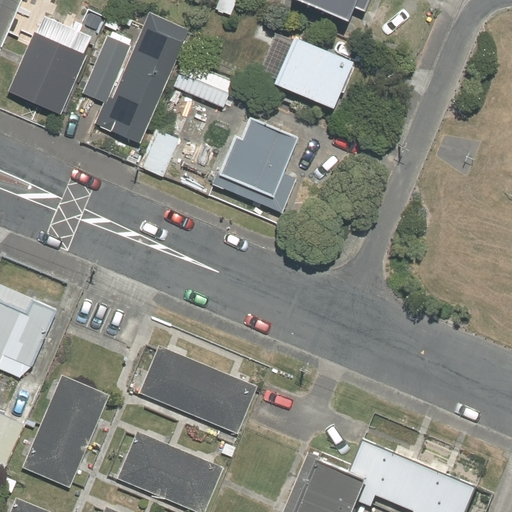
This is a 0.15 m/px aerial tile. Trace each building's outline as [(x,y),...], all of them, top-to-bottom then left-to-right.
[(238,0),(216,0),(212,9),(230,18),(238,0)] [(357,0),(295,0),(348,22),(357,0)] [(190,34),(147,14),(132,47),(104,106),(94,129),(137,149),(190,34)] [(96,43),(43,18),(7,94),(60,119),(96,43)] [(104,106),(132,47),(107,35),(79,94),(104,106)] [(355,72),(293,43),(271,90),(333,119),(355,72)] [(237,86),(184,63),(172,90),(226,113),(237,86)] [(298,134),(251,115),(244,133),(237,130),(216,181),(269,203),(298,134)] [(180,139),(156,128),(138,168),(162,179),(180,139)] [(30,297),(25,308),(0,297),(0,357),(2,352),(30,364),(49,318),(54,307),(30,297)] [(256,385),(158,344),(138,391),(236,432),(256,385)] [(108,392),(61,372),(22,464),(69,484),(108,392)] [(41,383),(22,375),(6,414),(24,422),(41,383)] [(24,422),(0,411),(0,461),(6,464),(24,422)] [(203,511),(223,465),(136,428),(114,477),(196,511),(203,511)] [(364,438),(351,468),(311,451),(284,511),(352,511),(358,499),(371,505),(377,492),(414,508),(412,511),(466,511),(477,486),(364,438)] [(17,480),(3,474),(0,482),(0,488),(11,494),(17,480)] [(8,511),(55,511),(15,495),(8,511)]
